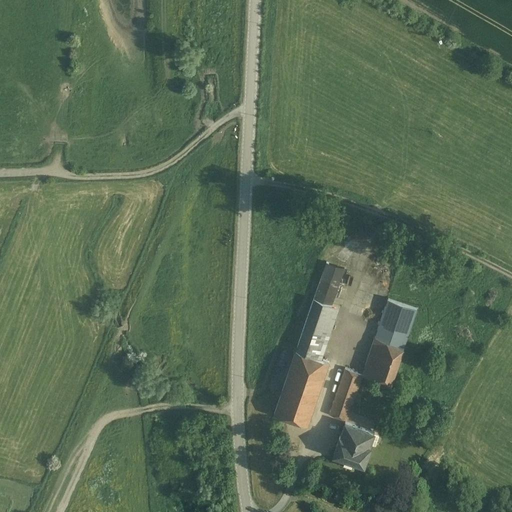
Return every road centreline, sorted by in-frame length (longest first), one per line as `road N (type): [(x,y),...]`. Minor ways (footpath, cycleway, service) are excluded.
road 1 (unclassified): [(255,0),(238,342),(246,511)]
road 2 (track): [(245,180),(327,196),(511,276)]
road 3 (track): [(249,111),(225,119),(154,172),(0,174)]
road 4 (track): [(56,511),(92,436),(114,412),(237,409)]
